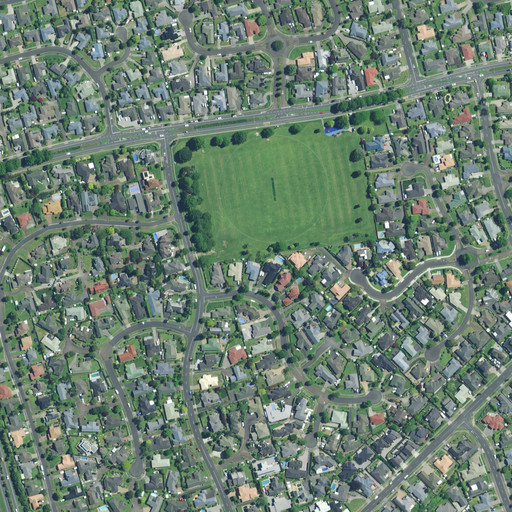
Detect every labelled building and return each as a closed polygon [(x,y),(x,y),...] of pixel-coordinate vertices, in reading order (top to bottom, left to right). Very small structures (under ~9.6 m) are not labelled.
[(58,14),(54,0),(50,0),(48,1),(49,4),(46,5),(46,6),(43,7),(45,14),(52,12),(52,15),(58,14)] [(76,9),(73,0),(60,0),(62,6),(64,5),(65,7),(66,7),(67,12),(76,9)] [(161,2),(163,2),(162,0),(145,0),(147,6),(151,5),(152,7),(150,7),(151,10),(159,8),(158,4),(161,3),(161,2)] [(212,6),(211,0),(201,3),(203,11),(205,10),(206,13),(211,11),(213,17),(219,15),(216,5),(212,6)] [(276,0),(277,3),(275,3),(276,9),(281,7),(281,5),(291,3),(290,0),(276,0)] [(360,7),(360,6),(362,4),(360,0),(348,6),(351,13),(350,13),(352,19),(362,14),(359,7),(360,7)] [(379,0),(372,0),(373,1),(368,2),(369,5),(368,5),(370,13),(378,11),(379,13),(385,11),(383,6),(382,6),(380,0),(379,0)] [(410,0),(411,1),(408,2),(410,8),(416,6),(415,5),(425,2),(424,0),(410,0)] [(444,3),(444,5),(440,6),(442,13),(458,9),(456,4),(454,4),(452,0),(445,0),(446,2),(444,3)] [(130,6),(131,9),(132,9),(132,11),(133,11),(135,18),(143,16),(142,13),(143,12),(141,3),(136,4),(135,2),(130,3),(131,5),(130,6)] [(246,10),(244,3),(239,4),(239,6),(226,10),(227,13),(229,13),(230,17),(242,14),(243,17),(249,15),(247,10),(246,10)] [(323,20),(320,4),(313,5),(314,9),(311,9),(311,14),(312,14),(314,27),(321,26),(320,21),(323,20)] [(120,11),(119,8),(113,10),(116,22),(121,20),(121,19),(125,18),(124,14),(127,13),(126,10),(120,11)] [(290,16),(288,8),(282,10),(283,12),(282,15),(279,15),(282,26),(287,25),(286,23),(294,21),(292,15),(290,16)] [(303,10),(303,8),(296,10),(300,23),(303,22),(305,28),(311,26),(309,20),(308,20),(305,9),(303,10)] [(23,16),(21,9),(15,11),(19,25),(26,24),(26,26),(31,24),(29,14),(23,16)] [(422,12),(421,9),(416,11),(416,13),(415,14),(416,17),(411,19),(412,24),(429,19),(427,13),(424,14),(423,12),(422,12)] [(110,15),(109,10),(103,11),(103,10),(100,10),(100,12),(93,13),(95,21),(105,20),(104,16),(110,15)] [(167,17),(165,10),(160,12),(161,13),(158,14),(158,16),(156,17),(157,21),(155,21),(157,26),(173,22),(171,16),(167,17)] [(503,29),(500,13),(494,14),(495,21),(490,22),(491,29),(493,29),(493,28),(499,27),(499,30),(503,29)] [(7,15),(7,14),(0,14),(0,24),(4,24),(5,31),(13,30),(11,21),(15,20),(14,14),(7,15)] [(89,26),(86,14),(78,16),(79,20),(81,20),(81,22),(77,23),(78,28),(89,26)] [(456,20),(454,14),(449,15),(450,18),(445,20),(446,23),(442,24),(444,29),(462,25),(461,19),(456,20)] [(488,29),(484,14),(478,15),(480,21),(472,22),(473,28),(480,26),(481,31),(488,29)] [(71,32),(67,18),(64,19),(66,25),(57,27),(60,38),(65,37),(64,32),(67,32),(67,33),(71,32)] [(148,25),(146,18),(137,21),(139,27),(133,29),(135,34),(147,31),(145,26),(148,25)] [(249,24),(249,19),(244,21),(248,37),(253,36),(252,31),(255,31),(255,34),(259,33),(257,22),(249,24)] [(386,25),(385,21),(380,22),(381,25),(372,27),(374,34),(393,29),(391,24),(386,25)] [(229,40),(228,22),(221,22),(221,30),(218,30),(219,35),(223,34),(223,41),(229,40)] [(358,24),(353,22),(351,30),(352,30),(350,35),(356,36),(365,39),(367,31),(360,29),(361,27),(358,27),(358,24)] [(246,39),(242,24),(231,26),(232,32),(236,31),(238,36),(240,35),(241,40),(246,39)] [(214,43),(214,26),(209,26),(207,26),(207,25),(202,26),(202,33),(204,33),(208,36),(208,43),(214,43)] [(427,31),(425,25),(417,27),(418,31),(419,31),(420,33),(417,34),(418,40),(435,36),(433,29),(427,31)] [(100,27),(100,26),(96,27),(98,39),(109,37),(108,32),(103,33),(103,30),(105,30),(104,27),(100,27)] [(52,29),(51,27),(40,30),(43,41),(49,40),(48,34),(54,33),(53,29),(52,29)] [(167,28),(168,32),(165,32),(165,34),(162,35),(163,40),(172,38),(173,40),(178,38),(177,33),(174,34),(172,27),(167,28)] [(465,34),(463,28),(458,29),(459,31),(456,32),(457,34),(454,35),(455,36),(452,37),(453,43),(472,38),(470,33),(465,34)] [(40,40),(38,30),(28,32),(27,29),(23,30),(24,33),(23,34),(24,37),(26,37),(27,41),(31,40),(30,38),(34,37),(35,41),(40,40)] [(85,36),(79,32),(75,38),(80,42),(77,47),(82,50),(91,37),(86,34),(85,36)] [(23,44),(21,36),(9,39),(11,48),(14,47),(14,46),(18,45),(18,46),(23,44)] [(147,42),(145,36),(141,37),(141,40),(138,41),(139,45),(140,50),(151,47),(150,41),(147,42)] [(387,42),(386,36),(380,38),(380,41),(379,41),(380,45),(377,46),(378,50),(394,46),(392,40),(387,42)] [(502,40),(501,37),(495,38),(497,47),(495,47),(496,54),(502,53),(501,50),(504,49),(504,46),(505,46),(504,40),(502,40)] [(359,44),(357,46),(352,41),(347,46),(361,60),(368,53),(359,44)] [(119,51),(118,42),(114,43),(106,45),(107,53),(119,51)] [(431,43),(431,42),(423,44),(424,49),(421,50),(423,55),(429,54),(429,52),(437,50),(436,42),(431,43)] [(494,57),(490,42),(486,43),(486,45),(478,47),(479,52),(482,52),(482,53),(487,51),(488,59),(494,57)] [(104,57),(101,44),(94,45),(95,51),(90,52),(91,55),(92,55),(93,58),(98,57),(98,58),(104,57)] [(179,44),(176,45),(177,47),(161,51),(164,61),(184,55),(182,48),(181,49),(179,44)] [(472,52),(470,44),(461,46),(465,61),(472,59),(471,57),(475,56),(474,51),(472,52)] [(344,53),(344,48),(333,50),(334,56),(335,56),(335,61),(348,59),(348,53),(344,53)] [(455,51),(454,48),(444,51),(448,65),(454,64),(453,58),(458,57),(457,54),(459,54),(458,50),(455,51)] [(323,52),(323,50),(317,51),(319,68),(327,67),(325,57),(329,57),(328,51),(323,52)] [(154,64),(154,53),(150,53),(150,52),(147,52),(147,59),(142,59),(142,64),(154,64)] [(313,58),(313,52),(302,53),(303,59),(297,59),(298,65),(310,64),(310,59),(313,58)] [(388,58),(387,53),(381,55),(384,66),(395,63),(394,61),(399,60),(398,55),(388,58)] [(445,63),(444,58),(428,62),(428,60),(423,62),(426,71),(429,70),(430,71),(441,67),(440,65),(445,63)] [(262,60),(253,59),(253,64),(248,63),(248,68),(250,68),(250,70),(255,71),(255,73),(264,73),(264,66),(261,65),(262,60)] [(178,64),(178,61),(170,63),(172,71),(171,71),(172,75),(188,72),(186,67),(181,68),(180,63),(178,64)] [(59,65),(55,62),(50,69),(60,76),(67,67),(63,64),(60,68),(58,66),(59,65)] [(46,69),(44,63),(38,64),(38,63),(33,65),(37,80),(40,79),(40,78),(43,77),(42,70),(46,69)] [(242,63),(234,64),(235,73),(230,73),(231,79),(243,78),(242,63)] [(228,81),(227,64),(221,64),(222,73),(215,73),(216,80),(222,80),(222,82),(228,81)] [(206,78),(205,66),(199,66),(199,70),(197,70),(197,75),(199,75),(199,84),(198,84),(198,87),(210,86),(210,83),(211,83),(211,77),(206,78)] [(29,73),(28,67),(17,69),(21,84),(24,84),(24,82),(27,81),(25,74),(29,73)] [(375,76),(374,75),(378,74),(377,70),(375,70),(375,67),(364,70),(367,86),(373,85),(372,80),(373,79),(372,76),(375,76)] [(401,73),(399,67),(383,71),(385,78),(389,77),(390,81),(400,78),(398,73),(401,73)] [(133,73),(131,69),(126,72),(131,81),(142,76),(138,68),(135,70),(136,72),(133,73)] [(160,75),(158,68),(150,70),(152,76),(146,78),(148,83),(164,79),(162,74),(160,75)] [(17,81),(14,69),(7,70),(9,76),(1,78),(3,85),(17,81)] [(305,69),(297,69),(297,75),(296,75),(296,81),(303,81),(303,80),(310,80),(310,79),(312,79),(312,73),(305,73),(305,69)] [(358,70),(355,71),(355,69),(350,70),(352,81),(356,80),(357,86),(358,86),(359,91),(365,90),(363,78),(362,78),(361,71),(358,72),(358,70)] [(73,74),(69,71),(64,76),(69,81),(67,83),(70,87),(76,81),(77,82),(81,78),(76,73),(74,75),(73,74)] [(125,86),(121,72),(118,73),(117,76),(113,77),(114,80),(116,80),(117,83),(113,84),(115,89),(125,86)] [(261,84),(261,76),(254,76),(254,80),(250,80),(250,83),(247,83),(247,87),(258,88),(258,90),(265,90),(265,84),(261,84)] [(185,78),(181,79),(179,79),(179,77),(173,79),(174,81),(171,81),(174,92),(183,89),(183,92),(190,90),(188,81),(186,82),(185,78)] [(342,90),(342,89),(346,89),(345,81),(342,81),(342,80),(339,80),(339,77),(332,77),(333,88),(332,88),(332,95),(338,95),(338,90),(342,90)] [(52,83),(51,80),(47,82),(52,96),(57,95),(55,88),(56,88),(57,90),(61,88),(59,80),(52,83)] [(327,82),(317,81),(316,97),(321,98),(322,93),(327,93),(327,82)] [(47,92),(42,82),(29,89),(31,93),(33,92),(35,96),(38,94),(37,92),(40,91),(42,94),(47,92)] [(88,89),(85,83),(76,88),(78,92),(81,90),(82,92),(79,94),(82,99),(95,92),(92,87),(88,89)] [(168,98),(164,83),(159,84),(160,88),(153,90),(154,93),(155,93),(156,98),(160,97),(159,94),(162,93),(164,100),(168,98)] [(150,98),(145,84),(141,85),(142,88),(135,90),(138,98),(141,97),(141,95),(143,95),(145,99),(150,98)] [(305,88),(305,85),(294,85),(295,89),(296,89),(297,93),(295,93),(295,98),(313,97),(312,91),(303,92),(303,88),(305,88)] [(509,89),(504,89),(499,89),(499,85),(493,85),(493,88),(491,88),(491,91),(493,91),(494,98),(499,98),(499,96),(510,96),(509,89)] [(237,96),(236,87),(227,88),(229,108),(236,107),(235,101),(238,100),(238,96),(237,96)] [(29,99),(24,89),(18,91),(17,89),(12,91),(15,96),(14,96),(15,100),(22,97),(24,102),(29,99)] [(129,98),(127,91),(120,93),(121,99),(118,100),(119,105),(121,105),(121,107),(125,107),(124,104),(134,102),(133,97),(129,98)] [(226,110),(225,91),(219,91),(220,95),(214,96),(214,100),(211,100),(212,105),(217,105),(217,106),(220,105),(221,111),(226,110)] [(462,94),(461,92),(455,94),(455,95),(453,96),(454,100),(452,101),(452,102),(449,103),(450,108),(465,104),(464,100),(469,98),(468,95),(467,95),(466,93),(462,94)] [(201,95),(201,93),(196,94),(197,96),(193,97),(195,114),(201,113),(201,108),(202,108),(201,103),(208,102),(207,99),(208,99),(207,94),(201,95)] [(256,104),(264,103),(263,99),(262,99),(262,94),(251,95),(252,104),(250,104),(250,108),(257,107),(256,104)] [(191,103),(190,96),(179,97),(180,108),(177,109),(178,115),(190,113),(190,108),(188,108),(187,103),(191,103)] [(445,107),(443,100),(435,102),(434,99),(430,101),(430,103),(428,103),(431,111),(433,110),(435,117),(443,115),(441,108),(445,107)] [(77,113),(73,100),(67,102),(69,109),(66,110),(67,115),(77,113)] [(93,106),(92,100),(85,102),(87,112),(99,110),(98,105),(93,106)] [(511,106),(509,107),(509,102),(502,103),(502,107),(497,107),(497,113),(509,113),(511,112),(511,106)] [(426,118),(422,103),(416,104),(417,107),(409,110),(409,112),(407,113),(408,117),(410,116),(411,118),(420,116),(421,119),(426,118)] [(49,110),(48,105),(40,107),(42,114),(39,115),(40,119),(56,115),(54,110),(47,112),(47,110),(49,110)] [(174,113),(172,105),(166,107),(159,109),(162,121),(167,119),(166,113),(169,112),(169,115),(174,113)] [(37,118),(34,106),(30,107),(32,113),(23,116),(26,127),(31,126),(30,122),(31,120),(37,118)] [(138,120),(134,107),(122,111),(124,117),(130,116),(132,122),(138,120)] [(153,115),(151,108),(144,110),(144,107),(139,108),(143,124),(149,122),(147,116),(153,115)] [(404,115),(402,108),(396,110),(397,114),(390,116),(392,123),(397,122),(399,129),(406,127),(403,115),(404,115)] [(470,116),(468,108),(463,109),(464,114),(458,115),(459,116),(454,117),(454,120),(452,121),(453,125),(460,123),(461,124),(472,120),(471,115),(470,116)] [(16,121),(15,116),(7,118),(8,124),(9,124),(12,133),(17,131),(16,129),(23,127),(21,120),(16,121)] [(99,120),(99,116),(84,120),(86,130),(91,129),(90,125),(94,124),(94,126),(98,125),(97,120),(99,120)] [(511,128),(511,117),(510,117),(510,121),(503,121),(503,123),(499,123),(499,129),(511,128)] [(82,134),(80,122),(69,124),(69,126),(68,127),(68,130),(76,129),(77,135),(82,134)] [(430,133),(432,138),(438,136),(437,133),(441,135),(442,134),(444,135),(446,131),(437,126),(436,122),(426,125),(428,134),(430,133)] [(475,129),(473,129),(472,124),(463,125),(463,128),(462,128),(462,131),(459,132),(460,137),(466,137),(466,138),(468,138),(468,140),(474,139),(474,133),(475,133),(475,129)] [(58,129),(57,126),(43,129),(45,140),(51,138),(50,134),(53,133),(54,136),(57,135),(56,130),(58,129)] [(33,135),(32,132),(27,133),(31,148),(37,146),(35,140),(37,140),(38,142),(42,141),(40,133),(33,135)] [(27,149),(23,133),(15,136),(15,139),(13,140),(15,147),(21,145),(22,151),(27,149)] [(511,133),(502,134),(502,140),(505,140),(505,145),(510,144),(510,142),(511,142),(511,133)] [(426,152),(422,134),(417,135),(418,137),(413,138),(413,141),(411,144),(415,147),(418,146),(420,154),(426,152)] [(384,150),(382,137),(376,138),(377,142),(365,143),(366,150),(377,149),(377,151),(384,150)] [(399,140),(398,137),(392,138),(393,143),(394,142),(396,150),(395,150),(397,158),(403,156),(402,150),(408,149),(406,138),(399,140)] [(444,143),(443,141),(436,143),(438,148),(435,148),(437,154),(442,152),(442,151),(454,148),(453,143),(450,144),(449,141),(444,143)] [(459,151),(460,158),(471,157),(471,158),(477,158),(476,152),(475,152),(474,144),(467,145),(467,148),(465,148),(465,150),(459,151)] [(511,147),(503,147),(503,153),(504,153),(504,159),(507,159),(507,160),(511,160),(511,163),(511,162),(511,152),(511,153),(511,147)] [(142,161),(142,165),(150,163),(150,165),(155,164),(154,158),(155,158),(154,153),(151,154),(151,150),(147,151),(147,150),(143,150),(144,151),(140,152),(142,161)] [(103,172),(107,171),(107,172),(110,172),(111,176),(118,175),(117,171),(114,154),(105,156),(107,164),(101,165),(103,172)] [(387,159),(387,154),(375,156),(375,160),(371,161),(372,168),(385,167),(384,159),(387,159)] [(454,165),(451,154),(443,156),(443,158),(441,158),(442,163),(438,165),(440,170),(446,169),(445,168),(454,165)] [(130,160),(124,162),(123,160),(118,162),(120,172),(125,171),(126,176),(127,176),(128,181),(134,179),(130,160)] [(77,167),(76,172),(78,172),(78,174),(84,176),(82,181),(87,183),(89,176),(89,173),(94,172),(93,163),(88,164),(89,166),(83,166),(84,164),(77,162),(76,167),(77,167)] [(477,167),(477,164),(463,166),(464,172),(463,173),(463,179),(469,178),(469,173),(479,172),(478,167),(477,167)] [(53,167),(53,168),(50,172),(53,174),(54,176),(56,177),(59,177),(59,179),(62,178),(64,183),(70,181),(69,177),(74,175),(72,166),(67,167),(68,168),(62,170),(62,168),(57,169),(53,167)] [(43,173),(42,171),(26,175),(27,181),(28,180),(30,186),(32,185),(33,188),(38,187),(36,181),(42,179),(42,180),(48,178),(46,172),(43,173)] [(155,181),(154,178),(153,174),(149,175),(148,171),(142,172),(144,179),(146,179),(147,181),(148,185),(145,186),(146,190),(160,186),(158,181),(155,181)] [(387,181),(386,173),(376,175),(377,182),(375,182),(376,188),(394,185),(394,180),(387,181)] [(452,179),(451,175),(444,177),(446,183),(441,184),(442,189),(448,188),(447,187),(459,184),(458,177),(452,179)] [(23,193),(20,186),(15,189),(12,181),(5,184),(6,187),(13,204),(19,202),(17,196),(23,193)] [(481,189),(478,181),(464,187),(468,197),(474,194),(475,198),(483,194),(481,189)] [(404,200),(425,196),(424,190),(422,190),(421,183),(413,184),(414,190),(406,191),(407,195),(403,195),(404,200)] [(162,196),(161,190),(153,192),(155,196),(154,201),(150,202),(148,195),(144,196),(148,212),(154,211),(153,208),(155,208),(158,207),(161,203),(160,201),(159,196),(162,196)] [(394,194),(393,190),(386,191),(386,195),(378,196),(379,203),(397,201),(396,194),(394,194)] [(111,210),(114,209),(120,212),(125,213),(127,206),(123,205),(122,202),(125,201),(123,197),(120,198),(120,191),(112,194),(113,198),(112,199),(113,203),(109,204),(111,210)] [(462,196),(460,191),(453,194),(456,200),(448,203),(450,209),(464,203),(463,202),(467,200),(464,195),(462,196)] [(88,196),(88,192),(81,193),(83,212),(90,211),(89,206),(98,204),(96,194),(88,196)] [(132,198),(128,199),(130,210),(135,209),(134,207),(138,206),(140,212),(142,212),(143,213),(146,212),(141,193),(135,195),(136,198),(132,199),(132,198)] [(79,205),(78,194),(69,195),(70,200),(68,200),(69,209),(74,209),(75,211),(81,210),(81,205),(79,205)] [(426,208),(426,200),(418,200),(419,205),(412,206),(413,214),(422,213),(422,215),(429,214),(428,208),(426,208)] [(62,212),(60,201),(55,201),(55,204),(49,205),(49,203),(42,204),(43,213),(46,213),(46,215),(52,214),(51,212),(54,212),(54,214),(57,214),(57,213),(62,212)] [(487,201),(483,203),(474,207),(477,213),(476,213),(478,218),(484,216),(482,212),(488,209),(487,206),(489,205),(487,201)] [(393,220),(392,215),(392,207),(383,208),(383,213),(376,214),(377,222),(393,220)] [(468,216),(466,211),(458,214),(460,219),(461,218),(464,225),(476,220),(474,214),(468,216)] [(27,222),(32,220),(29,212),(16,217),(21,229),(27,226),(26,224),(28,223),(27,222)] [(4,224),(3,224),(5,227),(7,231),(10,230),(12,234),(18,231),(10,215),(2,220),(4,224)] [(431,224),(430,219),(421,220),(422,227),(418,227),(418,233),(437,230),(436,224),(431,224)] [(493,224),(491,219),(483,222),(488,233),(490,239),(495,237),(494,234),(500,232),(497,227),(495,228),(494,224),(493,224)] [(397,230),(396,222),(385,223),(385,229),(387,228),(387,232),(385,232),(386,237),(404,235),(404,229),(397,230)] [(479,232),(475,224),(471,226),(472,228),(469,229),(475,241),(481,239),(482,242),(487,239),(482,230),(479,232)] [(173,234),(168,232),(166,236),(164,235),(159,242),(161,243),(159,248),(159,249),(162,259),(171,257),(170,253),(168,254),(166,248),(167,245),(170,245),(173,234)] [(440,242),(438,233),(432,234),(435,252),(441,251),(440,248),(443,248),(443,250),(448,249),(447,244),(445,244),(444,241),(440,242)] [(90,236),(92,242),(81,244),(82,249),(99,246),(98,239),(96,240),(95,235),(90,236)] [(122,236),(111,236),(111,239),(108,239),(107,245),(115,246),(115,247),(121,248),(122,236)] [(432,254),(429,236),(423,237),(423,239),(420,239),(420,242),(417,242),(418,248),(424,247),(424,251),(425,250),(426,255),(432,254)] [(60,248),(61,249),(63,248),(63,247),(66,246),(65,242),(67,242),(66,238),(64,239),(55,241),(54,239),(51,240),(53,250),(52,250),(53,256),(59,254),(58,250),(57,249),(60,248)] [(155,253),(151,239),(143,241),(144,244),(143,245),(145,251),(139,252),(141,258),(149,256),(149,254),(155,253)] [(414,251),(410,240),(406,241),(407,243),(404,244),(405,248),(402,249),(403,253),(401,253),(402,257),(404,257),(404,256),(409,254),(410,260),(416,258),(414,251)] [(387,253),(390,253),(393,251),(392,250),(394,247),(394,245),(390,241),(387,245),(382,244),(381,243),(379,241),(375,244),(377,247),(377,254),(383,254),(383,252),(385,252),(385,253),(387,253)] [(42,249),(40,246),(33,250),(34,252),(31,253),(33,257),(29,259),(32,265),(37,262),(36,260),(40,258),(47,255),(43,249),(42,249)] [(348,247),(344,247),(344,251),(341,255),(338,253),(336,256),(347,266),(351,262),(348,259),(351,256),(352,256),(352,252),(351,252),(351,249),(348,247)] [(369,249),(357,251),(358,262),(366,261),(365,260),(370,259),(369,249)] [(122,261),(120,252),(107,256),(108,263),(110,271),(116,269),(114,263),(122,261)] [(304,257),(300,253),(298,254),(296,253),(294,255),(293,254),(288,260),(298,269),(301,266),(302,267),(307,262),(303,258),(304,257)] [(325,262),(318,255),(314,259),(315,261),(312,264),(312,265),(307,270),(312,275),(318,270),(320,272),(324,267),(322,265),(325,262)] [(101,262),(99,257),(94,259),(95,262),(94,263),(96,269),(92,270),(93,275),(99,273),(98,272),(106,270),(103,261),(101,262)] [(65,270),(69,268),(68,267),(72,266),(69,258),(56,262),(59,270),(57,271),(58,276),(64,274),(62,268),(64,268),(65,270)] [(180,265),(179,259),(173,261),(173,262),(163,265),(166,275),(183,271),(181,264),(180,265)] [(253,262),(248,260),(246,267),(247,267),(246,273),(249,274),(251,274),(249,279),(256,281),(260,268),(252,265),(253,262)] [(401,265),(397,260),(395,262),(393,260),(390,263),(389,261),(385,264),(396,277),(401,273),(398,268),(401,265)] [(511,274),(511,261),(507,264),(509,268),(502,271),(502,272),(499,274),(502,281),(506,279),(505,277),(511,274)] [(224,279),(220,262),(214,264),(214,267),(213,267),(215,274),(214,276),(212,277),(213,280),(211,281),(212,285),(218,283),(218,284),(225,282),(224,280),(224,279)] [(275,265),(270,262),(269,264),(267,262),(265,266),(266,266),(263,270),(267,272),(267,271),(270,272),(264,282),(269,285),(281,266),(276,263),(275,265)] [(152,263),(147,263),(146,275),(141,275),(141,280),(149,281),(149,278),(154,278),(154,273),(155,273),(155,267),(152,267),(152,263)] [(242,263),(236,263),(235,267),(234,267),(234,265),(230,264),(229,270),(228,270),(228,276),(235,276),(235,281),(241,281),(242,263)] [(50,266),(42,266),(42,275),(37,275),(37,282),(42,282),(42,283),(49,283),(50,266)] [(324,279),(321,281),(324,284),(327,288),(340,276),(336,271),(332,274),(327,269),(323,273),(323,274),(321,276),(324,279)] [(376,275),(377,276),(374,278),(377,282),(379,281),(382,286),(387,282),(384,278),(389,275),(385,270),(382,272),(381,271),(376,275)] [(498,282),(496,275),(493,276),(492,272),(480,275),(482,280),(483,279),(485,286),(490,285),(490,284),(498,282)] [(125,273),(119,275),(120,277),(116,278),(117,280),(112,281),(113,285),(117,283),(119,288),(122,287),(127,286),(128,287),(133,285),(131,278),(127,279),(125,273)] [(277,288),(276,289),(278,291),(289,282),(292,279),(289,273),(284,273),(284,275),(279,274),(279,280),(277,281),(279,282),(275,285),(277,288)] [(20,275),(19,274),(15,274),(17,281),(12,282),(13,288),(20,286),(19,285),(26,284),(26,282),(30,281),(29,277),(27,277),(27,274),(20,275)] [(451,276),(451,274),(446,274),(447,288),(460,287),(459,280),(454,280),(454,275),(451,276)] [(441,282),(444,281),(444,278),(443,278),(443,275),(440,275),(433,275),(433,279),(429,280),(429,284),(432,284),(432,285),(438,284),(441,283),(441,282)] [(172,277),(169,279),(165,280),(167,284),(162,287),(166,292),(171,289),(183,292),(185,291),(187,284),(185,283),(183,284),(174,282),(172,277)] [(74,287),(72,280),(66,282),(66,283),(55,287),(57,292),(61,291),(62,293),(71,290),(70,289),(74,287)] [(102,285),(101,282),(96,284),(97,286),(90,288),(92,294),(95,293),(96,294),(102,292),(102,291),(109,289),(107,283),(102,285)] [(341,289),(336,284),(330,290),(336,296),(335,297),(339,300),(350,289),(346,284),(341,289)] [(423,292),(418,287),(415,289),(417,291),(414,294),(416,295),(415,296),(420,302),(422,300),(424,301),(426,299),(428,302),(425,305),(429,308),(436,302),(425,291),(423,292)] [(300,296),(295,288),(286,293),(289,297),(282,301),(285,306),(292,302),(291,299),(292,298),(293,300),(300,296)] [(435,291),(432,288),(429,291),(438,300),(439,299),(441,301),(446,296),(443,292),(442,293),(437,289),(435,291)] [(496,295),(495,290),(492,290),(492,289),(485,290),(487,296),(482,298),(484,304),(498,300),(497,295),(496,295)] [(160,294),(159,290),(146,294),(152,316),(159,314),(158,308),(157,308),(156,305),(157,305),(156,301),(158,300),(157,298),(160,297),(159,294),(160,294)] [(73,292),(67,294),(65,295),(66,297),(64,298),(64,299),(62,299),(64,307),(83,302),(81,295),(75,297),(73,292)] [(311,297),(311,304),(308,307),(312,311),(316,307),(320,310),(326,304),(317,296),(315,293),(310,296),(311,297)] [(449,293),(450,303),(457,308),(461,302),(458,300),(460,298),(460,297),(461,297),(460,294),(459,293),(449,293)] [(52,304),(50,296),(46,297),(45,294),(42,295),(45,304),(38,306),(39,312),(54,308),(57,307),(56,303),(52,304)] [(144,302),(142,294),(130,297),(134,310),(137,319),(143,317),(139,303),(144,302)] [(362,300),(357,295),(354,298),(353,298),(348,296),(343,301),(345,302),(344,304),(352,311),(362,300)] [(36,311),(31,297),(25,298),(26,300),(21,301),(22,305),(18,306),(19,310),(27,308),(27,310),(29,310),(30,313),(36,311)] [(424,312),(408,297),(403,302),(406,305),(405,307),(410,312),(409,313),(411,316),(414,319),(417,316),(419,318),(424,312)] [(173,299),(168,299),(167,312),(172,312),(173,310),(177,311),(177,313),(184,314),(185,304),(182,304),(182,302),(177,301),(177,303),(173,302),(173,299)] [(106,307),(104,300),(91,304),(91,301),(88,301),(92,317),(100,314),(99,309),(106,307)] [(130,308),(126,300),(119,303),(118,300),(114,302),(123,320),(128,318),(125,311),(130,308)] [(500,310),(500,311),(504,312),(505,311),(511,308),(511,300),(510,300),(508,303),(505,304),(500,302),(493,304),(495,310),(498,309),(500,310)] [(247,305),(244,305),(240,306),(240,305),(236,306),(238,314),(244,312),(244,313),(248,316),(249,315),(250,315),(251,320),(260,317),(258,312),(256,313),(252,308),(247,305)] [(358,316),(359,316),(355,321),(359,325),(363,321),(366,323),(369,318),(366,315),(371,308),(369,306),(367,308),(365,306),(360,312),(361,313),(358,316)] [(85,319),(84,307),(66,309),(67,316),(71,315),(72,316),(77,315),(78,320),(81,320),(81,319),(85,319)] [(231,316),(231,307),(226,307),(226,309),(217,309),(217,312),(212,312),(212,318),(218,318),(218,316),(223,316),(223,318),(227,318),(227,316),(231,316)] [(450,311),(446,307),(440,312),(446,318),(445,319),(449,324),(453,319),(453,318),(458,313),(453,308),(450,311)] [(304,316),(300,309),(292,314),(296,321),(293,323),(296,329),(301,325),(301,324),(310,317),(307,313),(304,316)] [(401,314),(397,310),(390,317),(394,322),(395,320),(398,322),(400,320),(403,323),(400,325),(404,329),(409,323),(400,314),(401,314)] [(486,312),(486,310),(481,311),(481,315),(476,320),(480,324),(483,321),(489,328),(497,320),(494,316),(492,318),(489,315),(486,312)] [(341,314),(335,311),(331,318),(327,316),(323,321),(327,324),(326,325),(332,329),(341,314)] [(56,318),(48,314),(45,321),(40,319),(37,324),(54,333),(57,327),(52,325),(56,318)] [(112,327),(114,326),(112,320),(110,321),(109,317),(104,319),(106,323),(102,325),(100,320),(94,322),(96,325),(94,326),(98,338),(103,336),(101,330),(107,328),(108,329),(112,328),(112,327)] [(430,318),(425,324),(439,335),(446,326),(439,320),(437,323),(430,318)] [(24,335),(23,333),(29,331),(27,321),(20,323),(21,325),(17,326),(18,329),(15,330),(17,337),(24,335)] [(377,326),(371,321),(366,327),(370,331),(367,335),(371,339),(384,325),(380,322),(377,326)] [(219,322),(218,327),(210,327),(210,334),(230,334),(230,328),(225,328),(225,322),(219,322)] [(261,328),(260,323),(252,325),(254,331),(253,331),(254,337),(272,333),(270,326),(261,328)] [(313,330),(310,325),(304,329),(315,344),(320,341),(316,336),(320,333),(318,331),(320,329),(318,326),(313,330)] [(511,329),(507,325),(503,328),(499,325),(497,327),(495,326),(491,330),(496,335),(494,337),(498,342),(511,329)] [(425,331),(421,326),(417,330),(420,332),(415,337),(424,345),(428,341),(424,338),(429,333),(426,330),(425,331)] [(93,330),(84,327),(83,330),(80,329),(74,327),(71,334),(76,335),(76,337),(79,339),(87,343),(89,337),(90,338),(93,330)] [(360,334),(356,328),(350,333),(348,330),(341,335),(347,343),(360,334)] [(308,350),(313,347),(302,330),(296,334),(299,339),(296,344),(298,345),(297,347),(302,349),(303,345),(308,350)] [(468,339),(473,344),(474,343),(475,344),(474,345),(478,349),(486,341),(484,339),(487,336),(483,331),(479,335),(474,331),(469,336),(470,337),(468,339)] [(394,342),(387,334),(380,339),(381,340),(378,342),(380,345),(380,346),(383,350),(394,342)] [(33,344),(30,336),(21,338),(22,344),(20,344),(22,350),(29,348),(29,345),(33,344)] [(52,342),(45,336),(41,342),(55,352),(59,347),(57,346),(61,342),(55,337),(52,342)] [(404,343),(401,345),(413,357),(418,353),(410,345),(413,342),(411,340),(411,338),(406,337),(406,339),(403,342),(404,343)] [(267,342),(266,338),(263,339),(263,340),(260,341),(261,344),(252,347),(253,350),(251,351),(253,355),(266,351),(267,352),(273,350),(272,344),(267,346),(266,343),(267,342)] [(511,338),(510,338),(503,345),(510,353),(511,351),(511,338)] [(154,346),(153,339),(144,340),(145,345),(146,345),(148,356),(154,356),(153,353),(161,352),(160,346),(154,346)] [(217,343),(217,339),(208,339),(209,345),(202,345),(202,351),(221,350),(220,343),(217,343)] [(175,347),(176,347),(175,341),(171,341),(171,340),(167,340),(167,342),(164,342),(165,348),(166,348),(166,353),(165,353),(166,359),(176,359),(176,356),(176,352),(175,352),(175,347)] [(354,350),(353,355),(359,356),(359,357),(373,352),(371,345),(365,347),(362,340),(354,343),(357,350),(354,350)] [(473,350),(465,341),(461,345),(463,346),(456,352),(465,362),(468,359),(466,356),(473,350)] [(137,357),(133,345),(126,347),(128,352),(118,355),(121,362),(132,359),(132,358),(137,357)] [(247,358),(243,348),(237,351),(235,348),(228,351),(230,355),(228,356),(232,364),(238,362),(237,359),(242,357),(243,360),(247,358)] [(505,355),(493,348),(489,354),(496,359),(496,360),(501,363),(505,355)] [(38,359),(35,351),(26,353),(28,358),(23,360),(24,365),(32,363),(31,361),(38,359)] [(405,356),(400,351),(392,359),(404,371),(409,366),(401,359),(405,356)] [(276,362),(274,354),(264,357),(265,359),(261,360),(261,362),(256,363),(258,370),(265,368),(265,370),(275,368),(274,366),(283,363),(282,360),(276,362)] [(212,368),(212,365),(219,364),(219,358),(216,358),(215,355),(211,355),(204,356),(205,363),(200,363),(200,369),(212,368)] [(395,367),(382,355),(379,358),(377,356),(371,361),(378,368),(381,365),(385,369),(386,368),(390,372),(395,367)] [(341,364),(344,362),(339,356),(333,360),(331,356),(326,360),(337,375),(342,371),(339,367),(342,364),(341,364)] [(475,364),(483,372),(484,373),(482,375),(486,379),(491,374),(487,370),(491,366),(483,358),(482,357),(475,364)] [(49,366),(52,367),(54,371),(54,374),(60,376),(63,367),(64,367),(66,361),(60,359),(59,361),(51,358),(49,366)] [(462,366),(454,358),(449,362),(451,364),(442,372),(448,379),(462,366)] [(86,363),(86,362),(79,363),(80,367),(72,368),(72,371),(70,371),(71,374),(91,372),(90,363),(86,363)] [(169,369),(168,363),(157,364),(158,370),(154,370),(154,374),(160,374),(160,375),(168,374),(168,375),(174,374),(173,368),(169,369)] [(367,371),(366,363),(359,364),(360,376),(362,376),(363,381),(368,381),(368,382),(374,381),(373,371),(367,371)] [(424,367),(421,363),(418,366),(418,365),(411,372),(418,380),(422,376),(424,378),(428,374),(423,368),(424,367)] [(37,365),(36,364),(31,365),(33,373),(30,374),(31,380),(40,378),(39,375),(44,374),(42,364),(37,365)] [(125,369),(125,371),(127,371),(127,373),(126,374),(128,379),(144,375),(143,368),(133,371),(132,364),(125,366),(126,369),(125,369)] [(315,369),(317,371),(315,373),(318,377),(319,376),(321,378),(322,377),(327,381),(328,380),(332,385),(337,380),(325,368),(323,369),(319,365),(315,369)] [(245,371),(240,373),(238,367),(233,368),(235,375),(230,377),(231,383),(237,381),(236,381),(247,378),(245,371)] [(274,377),(272,372),(266,374),(267,379),(269,386),(285,381),(283,374),(274,377)] [(478,374),(476,372),(470,377),(467,373),(461,378),(473,392),(477,388),(474,384),(480,379),(476,375),(478,374)] [(206,376),(206,375),(205,375),(205,374),(204,374),(203,375),(203,376),(203,379),(199,380),(200,383),(201,383),(202,390),(208,389),(207,385),(211,384),(212,386),(218,385),(217,382),(218,381),(217,377),(211,378),(210,375),(206,376)] [(359,388),(357,374),(349,375),(350,381),(345,381),(346,389),(352,388),(353,389),(359,388)] [(402,378),(395,375),(390,385),(393,386),(394,385),(398,387),(395,393),(401,396),(405,388),(404,387),(406,382),(401,379),(402,378)] [(427,383),(426,383),(425,388),(427,388),(427,393),(434,393),(446,381),(442,377),(438,381),(437,380),(436,382),(430,381),(430,383),(427,383)] [(102,382),(101,379),(96,380),(97,381),(91,382),(95,397),(101,395),(100,391),(101,391),(102,392),(107,391),(105,386),(104,381),(102,382)] [(87,393),(84,380),(74,382),(77,395),(83,393),(83,394),(87,393)] [(45,389),(47,388),(45,381),(36,384),(37,387),(32,389),(34,394),(41,392),(45,391),(45,389)] [(151,386),(149,387),(148,385),(146,386),(145,383),(143,383),(143,381),(137,382),(139,387),(137,387),(138,390),(133,391),(134,397),(153,392),(151,386)] [(173,386),(172,381),(165,382),(166,387),(157,388),(159,395),(176,392),(175,385),(173,386)] [(71,388),(69,382),(57,385),(57,388),(60,401),(66,399),(65,394),(66,394),(64,388),(66,388),(66,389),(71,388)] [(0,398),(2,398),(2,400),(12,397),(10,390),(8,391),(6,384),(2,385),(2,384),(0,385),(0,391),(1,394),(0,394),(0,398)] [(468,390),(462,384),(458,388),(460,390),(454,396),(461,404),(465,400),(462,396),(468,390)] [(249,386),(241,388),(242,392),(236,393),(238,400),(256,395),(255,389),(252,389),(252,388),(249,388),(249,386)] [(283,387),(274,390),(274,391),(271,392),(272,393),(269,394),(271,399),(273,398),(274,401),(286,397),(286,398),(292,396),(290,390),(285,392),(283,387)] [(209,396),(208,392),(201,394),(202,397),(201,397),(202,400),(204,407),(212,405),(211,403),(219,400),(217,394),(209,396)] [(499,403),(500,404),(499,405),(500,406),(497,410),(501,413),(502,412),(504,414),(506,412),(508,414),(511,411),(511,404),(501,393),(496,398),(500,402),(499,403)] [(51,405),(49,396),(38,399),(40,405),(41,405),(42,409),(48,408),(48,407),(51,405)] [(417,399),(414,396),(411,399),(412,400),(412,405),(407,409),(413,415),(418,411),(418,410),(428,400),(425,397),(422,399),(419,396),(417,399)] [(250,414),(251,414),(256,412),(257,413),(258,417),(265,416),(260,397),(255,398),(256,404),(249,406),(249,409),(249,410),(248,410),(248,411),(248,412),(249,412),(249,413),(250,414)] [(16,403),(14,398),(0,401),(0,402),(1,408),(5,406),(8,414),(15,412),(13,404),(16,403)] [(149,402),(147,398),(139,400),(142,409),(141,409),(143,415),(148,414),(148,413),(156,411),(155,404),(150,405),(149,401),(149,402)] [(451,400),(450,401),(447,398),(442,403),(444,406),(443,406),(447,411),(446,413),(449,417),(453,413),(449,409),(454,405),(455,404),(451,400)] [(307,400),(301,399),(300,404),(299,403),(298,406),(297,405),(295,410),(297,410),(294,417),(304,421),(306,415),(304,414),(307,403),(306,403),(307,400)] [(175,406),(174,402),(164,405),(167,420),(179,417),(178,411),(174,412),(173,407),(175,406)] [(292,406),(285,405),(284,409),(283,408),(282,411),(276,410),(276,411),(273,411),(271,407),(265,408),(266,412),(265,412),(266,417),(268,416),(269,422),(271,421),(271,422),(285,418),(285,419),(289,418),(292,406)] [(404,409),(399,406),(397,409),(392,406),(389,411),(395,414),(392,420),(395,421),(395,423),(399,425),(401,420),(404,422),(408,415),(402,412),(404,409)] [(439,414),(440,412),(434,407),(424,417),(430,423),(429,424),(434,429),(439,424),(435,420),(440,415),(439,414)] [(63,417),(65,424),(66,428),(68,428),(70,428),(77,429),(78,424),(74,423),(72,422),(71,418),(73,418),(71,408),(66,409),(66,411),(64,412),(65,417),(63,417)] [(54,415),(52,409),(47,411),(48,416),(43,417),(45,423),(49,421),(48,420),(61,417),(59,413),(54,415)] [(238,417),(237,411),(228,413),(230,425),(231,430),(231,431),(237,434),(240,429),(237,427),(238,424),(238,422),(237,417),(238,417)] [(344,412),(333,411),(333,417),(332,417),(331,422),(341,423),(340,428),(347,429),(348,424),(345,424),(346,419),(343,418),(344,412)] [(221,419),(219,412),(216,412),(208,415),(210,421),(209,421),(211,426),(210,426),(212,434),(220,432),(219,429),(223,428),(220,419),(221,419)] [(485,423),(487,424),(488,425),(487,426),(491,430),(493,429),(495,431),(497,429),(499,431),(504,426),(500,422),(503,419),(497,414),(495,415),(493,413),(491,415),(489,413),(487,414),(481,421),(484,424),(485,423)] [(115,420),(113,414),(106,416),(107,420),(105,420),(106,425),(104,425),(105,430),(122,425),(120,419),(115,420)] [(385,422),(383,414),(375,416),(370,417),(371,423),(373,422),(374,425),(385,422)] [(19,422),(17,415),(9,417),(11,425),(8,426),(9,432),(23,428),(21,422),(19,422)] [(367,415),(358,415),(358,421),(353,421),(353,427),(358,428),(358,433),(365,433),(365,424),(368,424),(368,418),(367,418),(367,415)] [(164,428),(162,418),(158,419),(159,424),(156,425),(155,422),(151,422),(147,423),(148,428),(146,428),(147,434),(154,433),(153,431),(159,430),(159,429),(164,428)] [(293,429),(295,428),(297,428),(300,429),(303,424),(295,421),(294,423),(293,422),(289,423),(285,424),(286,427),(282,428),(282,430),(273,429),(273,436),(282,437),(292,434),(293,431),(293,429)] [(96,422),(89,422),(89,425),(87,425),(87,426),(82,426),(82,432),(99,432),(99,426),(96,426),(96,422)] [(260,424),(260,423),(253,425),(256,432),(251,434),(253,440),(270,435),(266,424),(263,424),(263,423),(260,424)] [(55,428),(54,425),(48,427),(50,434),(48,434),(49,440),(57,438),(56,436),(62,434),(59,427),(55,428)] [(177,428),(176,425),(172,427),(173,429),(172,430),(175,440),(172,440),(174,445),(187,441),(185,436),(182,437),(181,432),(182,432),(181,427),(177,428)] [(430,431),(429,430),(426,428),(424,432),(418,428),(416,432),(412,430),(409,437),(419,443),(423,436),(425,437),(427,434),(428,434),(430,431)] [(397,432),(392,429),(391,430),(390,429),(388,432),(390,433),(389,435),(396,439),(397,438),(398,439),(401,436),(397,432)] [(25,435),(24,430),(11,433),(12,438),(13,438),(15,442),(11,443),(12,446),(16,445),(16,448),(20,447),(19,445),(23,444),(21,437),(25,435)] [(121,433),(120,430),(113,432),(115,436),(105,439),(107,446),(118,443),(119,445),(124,443),(123,438),(124,438),(123,432),(121,433)] [(511,443),(511,436),(508,438),(507,434),(506,434),(504,431),(500,433),(501,436),(499,437),(500,441),(498,442),(501,448),(511,443)] [(222,451),(223,447),(225,447),(225,446),(229,447),(228,449),(233,450),(233,446),(232,446),(233,437),(229,436),(229,434),(225,433),(225,437),(222,437),(221,440),(219,440),(219,444),(215,444),(214,450),(222,451)] [(394,438),(387,433),(386,435),(384,434),(381,438),(390,444),(392,441),(394,438)] [(325,449),(329,450),(333,452),(332,453),(335,454),(338,448),(336,448),(339,437),(331,435),(328,442),(327,442),(325,449)] [(92,446),(84,438),(81,441),(82,442),(78,446),(81,448),(79,450),(83,455),(88,450),(90,452),(91,451),(93,453),(98,449),(93,444),(92,446)] [(170,440),(163,441),(162,438),(155,438),(156,442),(151,443),(152,451),(157,451),(157,449),(170,448),(170,440)] [(387,445),(380,438),(376,441),(375,441),(372,444),(373,444),(371,446),(379,455),(382,452),(381,451),(383,449),(381,448),(383,446),(385,448),(387,445)] [(413,442),(408,439),(406,443),(407,444),(404,447),(402,446),(399,449),(408,456),(411,453),(410,452),(413,448),(415,449),(417,446),(413,442)] [(63,443),(62,440),(54,442),(55,448),(50,450),(52,456),(59,454),(65,452),(63,443)] [(458,460),(462,457),(460,456),(466,450),(468,452),(471,448),(463,440),(456,448),(454,446),(449,450),(458,460)] [(263,454),(264,455),(266,454),(266,455),(270,454),(270,456),(274,455),(272,444),(271,445),(270,444),(269,444),(268,443),(267,443),(265,441),(262,444),(261,443),(258,445),(262,450),(260,452),(262,455),(263,454)] [(354,443),(354,441),(350,442),(349,441),(343,442),(344,444),(342,445),(344,449),(345,452),(347,452),(355,450),(355,448),(359,447),(358,442),(354,443)] [(291,444),(291,443),(284,445),(285,446),(281,447),(282,451),(281,451),(283,457),(291,455),(292,456),(298,454),(296,448),(297,448),(295,443),(291,444)] [(127,451),(123,447),(119,452),(117,450),(111,456),(109,454),(105,459),(108,461),(109,460),(114,464),(116,461),(121,465),(126,460),(122,457),(122,456),(127,451)] [(191,447),(182,449),(183,455),(182,455),(184,462),(180,464),(182,468),(190,466),(190,467),(196,465),(194,459),(192,459),(191,454),(193,453),(191,447)] [(368,460),(367,459),(373,454),(366,447),(358,454),(354,458),(361,465),(364,462),(365,463),(368,460)] [(28,455),(26,448),(15,451),(16,455),(18,455),(21,463),(32,460),(31,454),(28,455)] [(511,448),(503,452),(505,457),(505,459),(507,465),(511,463),(511,448)] [(395,453),(397,455),(394,458),(393,457),(389,461),(396,467),(406,457),(398,450),(395,453)] [(161,460),(160,454),(156,455),(156,456),(153,456),(153,461),(152,461),(152,468),(170,466),(169,459),(161,460)] [(452,462),(444,454),(441,458),(442,459),(440,462),(438,460),(433,464),(443,474),(448,470),(446,468),(452,462)] [(70,462),(68,455),(62,456),(63,460),(62,460),(63,464),(58,465),(59,470),(75,465),(74,461),(70,462)] [(331,458),(332,457),(332,456),(328,456),(321,457),(320,455),(314,457),(316,464),(312,468),(316,471),(321,466),(326,465),(329,467),(329,466),(331,468),(336,462),(331,458)] [(83,466),(81,461),(77,462),(80,474),(85,472),(87,481),(92,479),(90,471),(93,470),(93,469),(96,468),(94,462),(91,463),(91,462),(86,463),(86,465),(83,466)] [(302,463),(289,461),(289,467),(295,467),(295,470),(286,469),(285,477),(300,479),(300,477),(306,477),(307,471),(299,470),(299,468),(302,468),(302,463)] [(34,467),(33,462),(20,465),(22,470),(22,469),(25,479),(32,476),(31,473),(32,472),(31,469),(34,467)] [(266,462),(260,463),(262,467),(260,468),(261,471),(255,473),(257,478),(281,471),(279,464),(273,466),(272,464),(267,466),(266,462)] [(357,470),(350,462),(347,464),(346,463),(342,466),(344,468),(342,470),(344,471),(339,475),(343,480),(345,478),(346,479),(357,470)] [(474,465),(473,462),(469,464),(470,466),(469,467),(470,470),(466,471),(461,472),(462,475),(464,481),(485,473),(482,467),(478,469),(476,464),(474,465)] [(390,470),(382,463),(371,474),(382,484),(386,480),(383,477),(390,470)] [(73,476),(71,471),(65,473),(67,479),(60,481),(62,486),(79,481),(77,474),(73,476)] [(171,474),(169,473),(166,487),(169,488),(168,491),(171,491),(171,494),(176,495),(178,488),(175,487),(176,483),(178,483),(180,473),(172,471),(171,474)] [(202,478),(200,471),(193,473),(195,479),(186,481),(188,488),(205,483),(203,477),(202,478)] [(245,482),(242,471),(230,474),(232,479),(228,480),(230,486),(234,485),(234,486),(245,482)] [(428,476),(423,471),(418,476),(431,489),(437,483),(438,485),(441,481),(432,472),(428,476)] [(374,484),(367,477),(364,480),(361,477),(360,478),(358,475),(353,480),(364,491),(363,492),(368,497),(373,493),(368,489),(374,484)] [(116,479),(116,477),(115,477),(110,478),(111,479),(105,479),(104,480),(105,490),(110,490),(111,490),(112,493),(118,492),(117,487),(123,478),(121,476),(120,477),(116,479)] [(159,483),(158,476),(151,476),(151,483),(145,484),(146,490),(163,489),(163,483),(159,483)] [(278,484),(277,477),(270,479),(272,488),(268,490),(269,495),(286,490),(283,482),(278,484)] [(484,485),(481,477),(474,480),(478,489),(472,491),(472,490),(468,491),(470,497),(487,490),(485,485),(484,485)] [(326,482),(325,478),(317,479),(319,485),(313,487),(314,492),(316,491),(317,494),(315,495),(316,498),(325,496),(324,487),(327,486),(327,485),(330,484),(329,481),(326,482)] [(37,484),(36,480),(24,483),(26,487),(29,496),(40,492),(39,487),(36,488),(35,485),(37,484)] [(313,500),(308,481),(302,483),(303,487),(299,488),(300,491),(297,492),(297,490),(293,491),(294,497),(297,496),(299,502),(307,500),(308,502),(313,500)] [(412,487),(411,486),(407,490),(410,494),(412,492),(421,502),(424,499),(422,498),(425,495),(420,490),(423,488),(417,482),(412,487)] [(349,487),(341,484),(339,488),(337,493),(332,491),(330,497),(345,503),(347,498),(345,498),(349,487)] [(78,493),(76,485),(69,487),(71,494),(65,496),(66,500),(84,496),(83,492),(78,493)] [(245,489),(244,486),(238,488),(240,496),(238,496),(239,499),(241,499),(242,502),(249,500),(248,499),(258,496),(256,488),(251,489),(250,487),(245,489)] [(97,492),(95,487),(89,489),(89,491),(87,491),(88,496),(89,495),(90,498),(89,498),(91,505),(99,502),(98,498),(96,499),(94,493),(97,492)] [(459,489),(455,491),(452,487),(446,491),(454,502),(455,501),(459,501),(463,506),(468,503),(459,489)] [(216,497),(206,500),(205,495),(207,494),(206,490),(202,491),(202,493),(199,494),(200,496),(197,497),(197,500),(194,501),(196,507),(207,504),(207,506),(217,503),(216,497)] [(476,511),(491,507),(486,493),(483,494),(483,495),(479,496),(482,504),(473,507),(475,511),(476,511)] [(44,499),(42,494),(29,498),(30,503),(32,503),(34,510),(38,509),(38,507),(40,506),(39,501),(44,499)] [(150,495),(147,504),(150,505),(150,506),(153,507),(150,511),(157,511),(163,498),(158,496),(157,500),(152,498),(153,496),(150,495)] [(413,502),(407,495),(402,500),(398,496),(393,501),(404,511),(408,511),(410,511),(407,508),(413,502)] [(118,500),(116,497),(108,502),(114,511),(120,511),(122,511),(121,510),(127,507),(123,501),(118,504),(117,501),(118,500)] [(279,499),(278,497),(273,498),(275,502),(273,503),(274,506),(269,507),(270,511),(276,511),(291,508),(290,504),(291,503),(290,500),(286,501),(285,497),(279,499)] [(180,509),(188,506),(186,501),(180,503),(180,501),(177,502),(175,502),(173,501),(173,499),(167,501),(168,504),(165,510),(169,511),(172,511),(175,511),(175,510),(177,511),(179,510),(180,509)] [(83,507),(81,500),(74,502),(76,508),(69,510),(70,511),(80,511),(88,510),(87,506),(83,507)] [(327,501),(321,503),(320,501),(316,503),(318,507),(315,508),(316,509),(314,510),(314,511),(325,511),(330,510),(327,501)] [(451,505),(447,502),(443,508),(441,505),(436,511),(437,511),(455,511),(457,510),(450,506),(451,505)]
